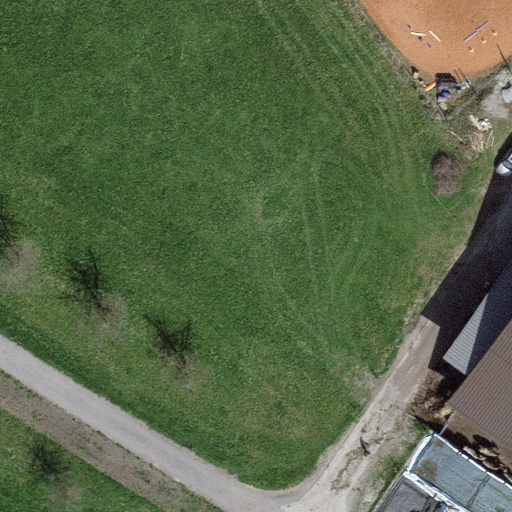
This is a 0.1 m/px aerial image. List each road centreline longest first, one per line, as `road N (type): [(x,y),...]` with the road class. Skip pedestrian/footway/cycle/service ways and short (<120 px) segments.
road 1 (track): [(511,222),(321,511)]
road 2 (track): [(0,344),(268,511)]
